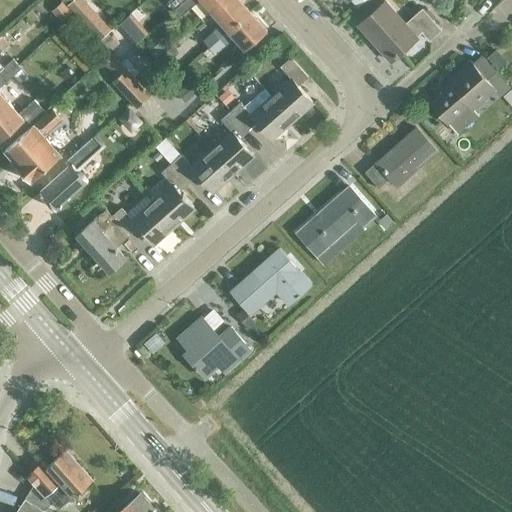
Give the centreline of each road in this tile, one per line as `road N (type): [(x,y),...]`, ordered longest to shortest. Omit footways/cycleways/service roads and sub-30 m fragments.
road 1 (residential): [(105,347),(355,120),(349,77),(281,0)]
road 2 (secondary): [(84,369),(210,511)]
road 3 (residential): [(105,347),(0,228)]
road 4 (unknown): [(358,106),(483,16)]
